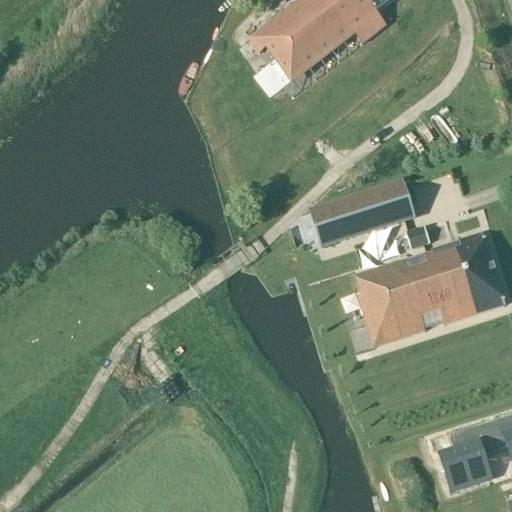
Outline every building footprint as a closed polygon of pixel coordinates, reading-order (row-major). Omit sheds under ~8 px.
[(392,3),(389,0),(303,0),(247,41),(290,100),(375,36),(386,28),(376,15),(392,3)] [(407,181),(315,209),(326,245),(418,217),(407,181)] [(281,286),(329,263),(312,228),(264,252),(281,286)] [(422,231),(406,237),(410,252),(427,247),(422,231)] [(456,243),(457,247),(422,258),(429,279),(410,285),(403,264),(355,279),(360,296),(356,297),(372,350),(425,333),(418,313),(437,306),(444,327),(505,308),(482,235),(456,243)] [(454,459),(440,464),(450,495),(488,483),(481,459),(507,451),(511,464),(511,424),(449,444),(454,459)] [(511,511),(511,500),(503,503),(506,511),(511,511)]
